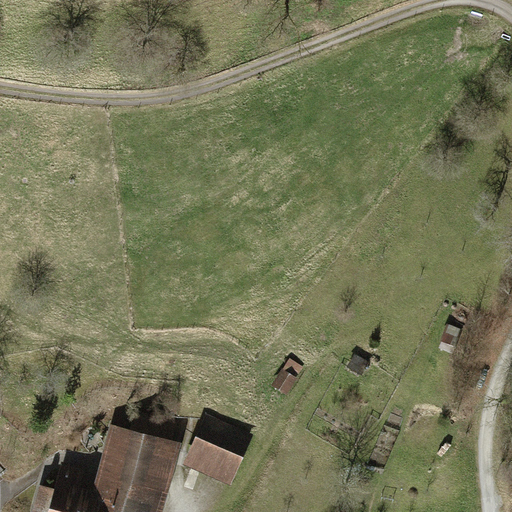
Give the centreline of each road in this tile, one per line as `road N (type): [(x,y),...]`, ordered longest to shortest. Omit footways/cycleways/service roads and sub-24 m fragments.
road 1 (track): [(440,0),(170,98),(0,89)]
road 2 (residential): [(494,511),(486,447),(497,368),(511,343)]
